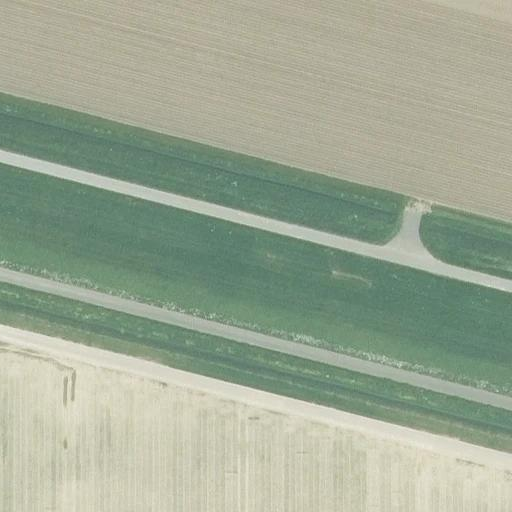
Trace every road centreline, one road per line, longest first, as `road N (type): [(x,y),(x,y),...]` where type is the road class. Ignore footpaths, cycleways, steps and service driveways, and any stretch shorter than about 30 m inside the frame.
road 1 (track): [(511,287),(0,156)]
road 2 (unclassified): [(511,405),(0,275)]
